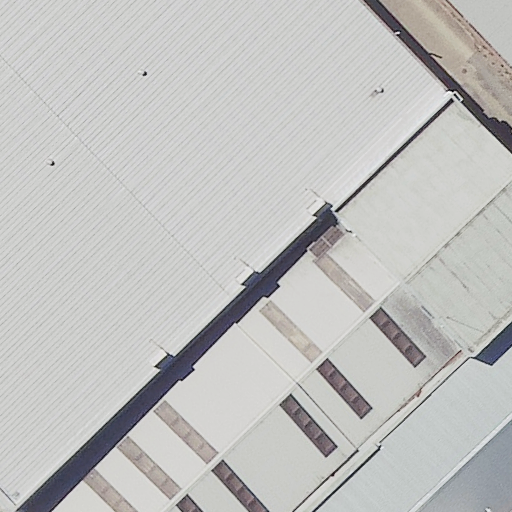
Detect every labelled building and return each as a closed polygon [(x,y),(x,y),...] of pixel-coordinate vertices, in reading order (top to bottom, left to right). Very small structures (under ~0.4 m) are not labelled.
[(0,0),(0,502),(442,90),(357,0),(0,0)] [(511,0),(452,0),(511,63),(511,0)] [(511,267),(511,164),(442,90),(0,502),(0,511),(250,511),(505,274),(511,267)] [(511,280),(505,274),(250,511),(499,511),(511,500),(511,280)] [(511,511),(511,500),(499,511),(511,511)]
